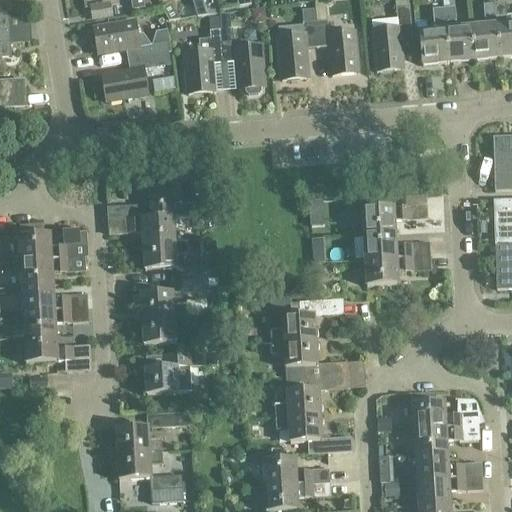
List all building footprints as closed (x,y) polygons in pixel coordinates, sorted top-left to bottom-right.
[(130,0),(133,13),(145,11),(143,0),(88,0),(90,0),(130,0)] [(204,0),(191,0),(198,21),(208,20),(204,5),(206,4),(204,0)] [(248,0),(227,0),(229,5),(236,3),(239,10),(251,8),(248,0)] [(500,62),(497,28),(495,6),(483,8),(485,30),(471,31),(474,64),(500,62)] [(495,6),(497,28),(500,62),(511,60),(511,27),(507,27),(505,6),(495,6)] [(0,34),(9,34),(7,8),(0,8),(0,34)] [(377,76),(403,73),(401,44),(413,43),(410,8),(398,9),(399,31),(373,33),(377,76)] [(444,11),(446,33),(449,66),(474,64),(471,31),(457,32),(454,10),(444,11)] [(449,66),(446,33),(444,11),(433,12),(435,34),(420,35),(423,69),(449,66)] [(327,24),(315,25),(318,51),(329,50),(332,80),(359,77),(355,35),(329,37),(327,24)] [(92,37),(90,40),(91,49),(94,50),(97,50),(98,58),(126,53),(128,64),(141,62),(153,59),(169,57),(172,56),(168,33),(155,36),(151,49),(143,38),(137,39),(135,25),(94,32),(94,37),(92,37)] [(306,52),(318,51),(315,25),(303,26),(304,37),(278,40),(282,84),(309,82),(306,52)] [(238,94),(265,92),(261,49),(235,52),(234,40),(233,32),(219,33),(220,41),(223,67),(235,66),(238,94)] [(200,55),(184,56),(188,99),(214,96),(212,68),(223,67),(220,41),(219,33),(210,34),(210,42),(209,42),(199,43),(200,55)] [(0,60),(10,60),(9,34),(0,34),(0,60)] [(153,59),(141,62),(128,64),(130,75),(102,80),(106,106),(148,99),(143,73),(171,68),(169,57),(153,59)] [(172,81),(162,83),(164,93),(174,91),(172,81)] [(0,85),(0,111),(26,110),(24,84),(0,85)] [(511,139),(494,140),(495,194),(511,193),(511,139)] [(152,223),(174,221),(196,220),(195,206),(183,207),(182,194),(150,196),(151,209),(108,212),(109,226),(152,223)] [(362,213),(363,238),(396,236),(395,225),(428,223),(427,208),(394,210),(390,211),(390,200),(375,201),(376,212),(362,213)] [(511,203),(494,204),(495,248),(511,247),(511,203)] [(174,221),(152,223),(109,226),(109,238),(142,236),(143,248),(175,246),(175,245),(174,221)] [(19,265),(52,263),(84,261),(84,260),(86,260),(88,260),(86,235),(63,236),(63,249),(51,249),(50,237),(18,239),(19,265)] [(365,264),(397,262),(430,260),(429,246),(397,248),(396,236),(363,238),(365,257),(365,264)] [(188,245),(175,245),(175,246),(143,248),(144,257),(145,274),(177,272),(176,259),(189,259),(188,245)] [(511,247),(495,248),(497,294),(511,293),(511,247)] [(430,260),(397,262),(365,264),(366,290),(398,288),(398,276),(431,274),(430,260)] [(84,261),(52,263),(19,265),(21,290),(53,288),(53,277),(85,275),(84,261)] [(207,282),(206,269),(180,271),(181,283),(207,282)] [(181,283),(182,296),(208,294),(207,282),(181,283)] [(54,301),(53,288),(21,290),(22,316),(87,312),(86,299),(54,301)] [(173,309),(173,296),(140,297),(142,324),(187,321),(186,308),(173,309)] [(301,320),(282,321),(282,334),(270,334),(270,347),(316,344),(314,319),(342,318),(342,305),(300,308),(301,320)] [(22,316),(24,341),(56,339),(56,328),(88,326),(87,312),(22,316)] [(188,334),(187,321),(142,324),(143,349),(176,347),(175,334),(188,334)] [(57,351),(56,339),(24,341),(25,367),(90,364),(89,350),(57,351)] [(284,359),(285,373),(286,384),(305,383),(346,380),(345,368),(317,369),(316,344),(270,347),(271,360),(284,359)] [(206,357),(206,345),(179,346),(180,359),(206,357)] [(163,360),(164,372),(190,371),(207,370),(217,370),(217,357),(206,357),(180,359),(163,360)] [(145,373),(147,399),(191,396),(191,383),(190,371),(164,372),(145,373)] [(287,409),(274,409),(275,422),(320,419),(319,394),(347,393),(346,380),(305,383),(286,384),(286,396),(287,409)] [(413,434),(445,432),(479,431),(478,418),(479,418),(481,418),(477,408),(475,406),(471,404),(455,404),(455,405),(458,405),(457,418),(445,419),(444,407),(412,409),(413,434)] [(151,419),(152,432),(178,430),(177,417),(151,419)] [(275,422),(276,435),(288,434),(289,447),(309,446),(309,458),(351,456),(350,442),(322,444),(320,419),(275,422)] [(116,433),(117,459),(163,457),(162,444),(149,444),(148,431),(116,433)] [(479,431),(445,432),(413,434),(415,460),(447,458),(446,446),(479,444),(479,431)] [(109,465),(106,443),(93,445),(97,467),(109,465)] [(151,480),(151,470),(163,469),(163,457),(117,459),(119,485),(150,483),(151,483),(151,480)] [(416,485),(448,483),(482,481),(481,468),(448,470),(447,458),(415,460),(416,485)] [(378,461),(380,487),(394,486),(392,460),(378,461)] [(295,463),(263,465),(264,491),(330,487),(329,474),(296,476),(295,463)] [(151,483),(150,483),(152,507),(183,505),(183,497),(186,497),(185,486),(182,486),(182,478),(151,480),(151,483)] [(482,481),(448,483),(416,485),(417,510),(450,509),(449,497),(482,495),(482,481)] [(264,491),(265,511),(298,511),(298,502),(330,500),(330,487),(264,491)]
